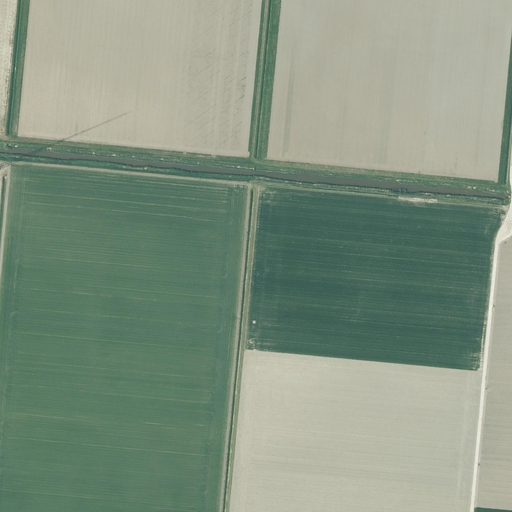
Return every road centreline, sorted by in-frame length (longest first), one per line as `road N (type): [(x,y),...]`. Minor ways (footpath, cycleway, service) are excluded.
road 1 (track): [(511,206),(496,240),(472,511)]
road 2 (track): [(251,163),(268,0)]
